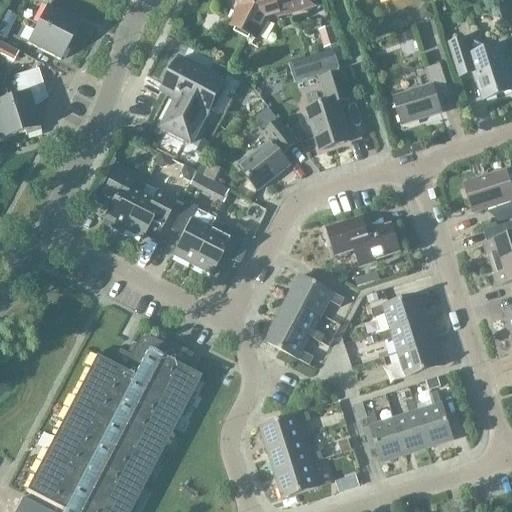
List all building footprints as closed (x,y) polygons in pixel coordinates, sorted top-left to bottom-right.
[(255,37),(264,19),(287,12),(287,13),(312,5),(310,0),(239,0),(242,7),(240,7),(230,26),(255,39),(256,38),(255,37)] [(36,25),(69,42),(79,24),(46,6),(36,25)] [(321,44),(333,40),(328,24),(316,28),(321,44)] [(60,61),(69,42),(36,25),(26,44),(60,61)] [(404,57),(418,53),(413,35),(400,39),(404,57)] [(511,91),(511,86),(499,46),(470,56),(465,39),(448,45),(459,77),(474,72),(483,100),(511,91)] [(176,99),(161,128),(190,144),(209,110),(211,111),(215,109),(223,94),(222,89),(220,88),(223,82),(179,59),(174,67),(169,68),(163,79),(166,84),(164,86),(180,95),(178,100),(176,99)] [(440,114),(435,98),(449,94),(440,67),(426,72),(431,87),(394,99),(402,126),(440,114)] [(8,99),(19,135),(24,133),(25,136),(40,132),(31,103),(46,98),(37,69),(13,77),(19,95),(8,99)] [(350,142),(338,103),(350,99),(341,73),(320,79),(328,102),(306,109),(320,152),(350,142)] [(0,140),(19,135),(8,99),(0,101),(0,140)] [(266,131),(283,153),(294,145),(277,122),(266,131)] [(289,166),(270,143),(239,168),(257,191),(259,190),(258,189),(277,174),(278,175),(289,166)] [(201,173),(213,180),(221,167),(209,160),(201,173)] [(133,180),(114,170),(102,193),(102,194),(103,193),(113,198),(102,220),(104,221),(102,224),(117,232),(119,228),(122,230),(140,195),(129,189),(133,180)] [(473,215),(499,206),(503,220),(511,216),(511,175),(507,177),(505,172),(463,186),(473,215)] [(140,195),(122,230),(141,240),(152,218),(163,224),(162,225),(163,225),(175,202),(155,192),(151,200),(140,195)] [(196,208),(184,203),(170,229),(182,235),(171,256),(191,266),(209,231),(214,220),(195,210),(196,208)] [(390,226),(365,234),(361,218),(326,229),(335,256),(354,250),(360,268),(375,263),(375,261),(399,253),(390,226)] [(491,266),(511,259),(511,222),(504,225),(508,238),(482,246),(486,257),(488,257),(491,266)] [(209,231),(191,266),(210,276),(222,254),(232,260),(231,261),(232,261),(247,232),(236,226),(233,232),(225,228),(220,236),(209,231)] [(511,259),(491,266),(494,275),(492,276),(496,288),(511,282),(511,259)] [(287,299),(321,316),(328,302),(340,308),(344,300),(299,276),(287,299)] [(390,331),(426,319),(419,295),(370,310),(373,319),(385,315),(390,331)] [(313,331),(321,316),(287,299),(276,320),(309,338),(320,344),(324,337),(313,331)] [(511,309),(503,312),(510,333),(511,332),(511,309)] [(426,319),(390,331),(378,334),(380,342),(392,338),(397,354),(434,343),(426,319)] [(302,353),(309,338),(276,320),(264,343),(309,366),(313,358),(302,353)] [(128,511),(199,378),(184,370),(192,355),(169,342),(168,346),(152,339),(147,338),(142,339),(138,341),(135,344),(129,356),(118,350),(111,365),(95,356),(25,492),(62,511),(61,511),(37,511),(26,507),(23,506),(19,507),(15,511),(128,511)] [(441,367),(434,343),(397,354),(402,370),(390,374),(393,382),(441,367)] [(387,357),(356,361),(358,380),(389,377),(387,357)] [(417,412),(428,449),(452,441),(437,393),(428,395),(432,407),(417,412)] [(428,449),(417,412),(413,400),(405,403),(409,415),(393,420),(405,456),(428,449)] [(267,452),(303,441),(298,425),(310,421),(308,413),(259,428),(267,452)] [(381,464),(405,456),(393,420),(378,425),(374,413),(365,415),(381,464)] [(274,475),(310,464),(322,460),(320,452),(308,456),(303,441),(267,452),(274,475)] [(315,480),(310,464),(274,475),(282,499),(330,484),(327,476),(315,480)] [(355,476),(349,478),(352,488),(358,486),(355,476)]
